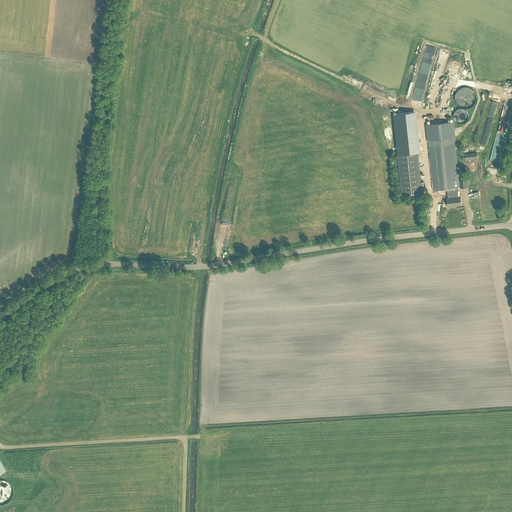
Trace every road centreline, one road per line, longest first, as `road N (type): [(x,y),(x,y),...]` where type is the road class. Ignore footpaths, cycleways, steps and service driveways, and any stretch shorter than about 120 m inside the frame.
road 1 (tertiary): [(0,316),(84,265),(203,266),(511,223)]
road 2 (track): [(183,511),(181,438),(0,448)]
road 3 (track): [(412,109),(264,38),(278,0)]
